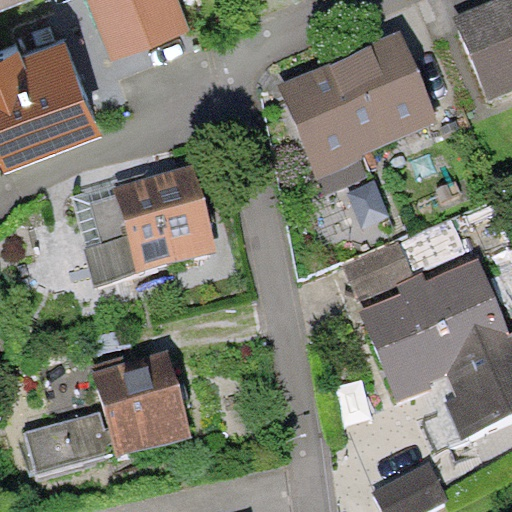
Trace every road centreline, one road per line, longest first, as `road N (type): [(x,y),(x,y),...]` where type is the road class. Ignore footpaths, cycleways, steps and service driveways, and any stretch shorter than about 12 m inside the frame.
road 1 (residential): [(227,69),(255,160),(322,511)]
road 2 (residential): [(0,195),(168,118),(227,69)]
road 3 (residential): [(366,0),(227,69)]
